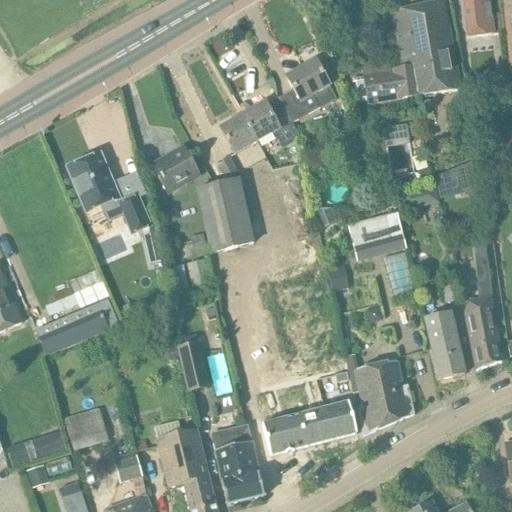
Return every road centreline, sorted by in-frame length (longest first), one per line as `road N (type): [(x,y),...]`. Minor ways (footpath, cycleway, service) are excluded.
road 1 (unknown): [(272,511),(233,432),(204,314),(212,271),(257,244),(267,224),(250,157)]
road 2 (secondary): [(0,122),(214,0)]
road 3 (residential): [(294,511),(511,396)]
